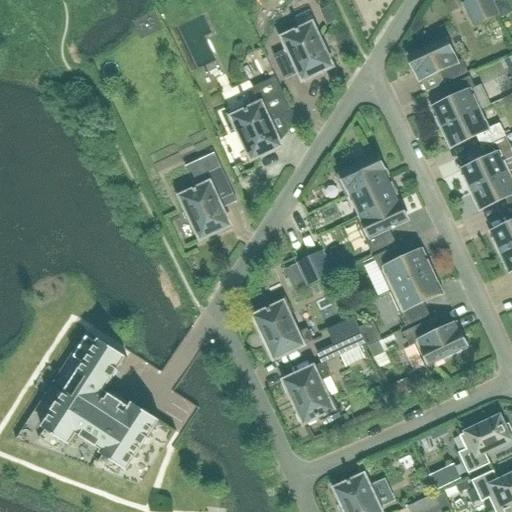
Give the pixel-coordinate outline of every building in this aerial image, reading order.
[(486,21),(476,0),(470,0),(463,4),(474,27),(486,21)] [(491,0),(476,0),(486,21),(499,16),(491,0)] [(273,56),(284,80),(299,73),(303,81),(332,68),(312,25),(299,31),(297,27),(277,36),(285,51),(273,56)] [(408,58),(420,82),(439,73),(444,84),(468,73),(462,61),(458,63),(447,40),(443,42),(441,39),(430,44),(432,47),(408,58)] [(511,67),(475,76),(479,92),(511,84),(511,67)] [(269,122),(291,112),(275,78),(252,89),(260,105),(248,110),(246,106),(226,115),(234,132),(238,130),(252,161),(281,147),(269,122)] [(432,109),(441,129),(480,111),(471,92),(475,90),(470,78),(446,89),(451,100),(432,109)] [(477,137),(482,148),(505,137),(500,125),(489,130),(480,111),(441,129),(451,149),(477,137)] [(461,171),(470,191),(509,173),(500,155),(511,149),(505,137),(482,148),(487,159),(461,171)] [(346,199),(350,197),(350,196),(388,178),(378,156),(335,176),(346,199)] [(187,210),(201,240),(230,227),(218,201),(233,194),(221,168),(205,176),(209,184),(197,190),(195,186),(175,195),(183,211),(187,210)] [(506,199),(511,210),(511,209),(511,179),(509,173),(470,191),(480,211),(506,199)] [(350,196),(350,197),(359,216),(360,218),(398,199),(388,178),(350,196)] [(360,218),(359,216),(355,219),(372,254),(395,243),(389,230),(409,221),(398,199),(360,218)] [(511,223),(490,234),(500,254),(511,247),(511,209),(511,210),(511,212),(511,223)] [(511,272),(511,247),(500,254),(509,274),(511,272)] [(374,259),(390,293),(433,273),(422,251),(403,260),(397,248),(374,259)] [(323,252),(310,258),(321,281),(334,275),(323,252)] [(321,281),(310,258),(298,263),(309,287),(321,281)] [(433,273),(390,293),(406,327),(429,316),(424,304),(443,295),(433,273)] [(255,318),(274,360),(313,342),(308,330),(298,334),(289,316),(293,314),(285,298),(266,307),(268,311),(255,318)] [(327,330),(334,346),(361,333),(353,318),(327,330)] [(404,334),(410,347),(414,345),(425,368),(468,348),(457,324),(437,333),(431,321),(404,334)] [(16,441),(140,487),(176,432),(133,403),(130,407),(125,404),(127,402),(112,393),(111,394),(106,391),(127,358),(87,332),(62,371),(45,397),(16,441)] [(361,333),(334,346),(339,357),(366,345),(361,333)] [(338,362),(343,373),(366,364),(360,352),(338,362)] [(285,382),(304,425),(318,418),(320,423),(339,414),(332,397),(328,399),(320,382),(331,377),(324,363),(285,382)] [(362,386),(377,383),(373,368),(358,372),(362,386)] [(466,450),(458,453),(468,474),(490,464),(485,453),(511,440),(511,433),(508,425),(504,427),(500,417),(460,436),(466,450)] [(438,459),(424,464),(433,488),(447,483),(438,459)] [(489,499),(495,511),(511,503),(511,475),(498,482),(493,471),(472,481),(481,503),(489,499)] [(335,490),(345,511),(381,511),(364,476),(335,490)] [(408,508),(410,511),(428,511),(440,507),(434,496),(408,508)] [(511,511),(511,503),(495,511),(511,511)]
